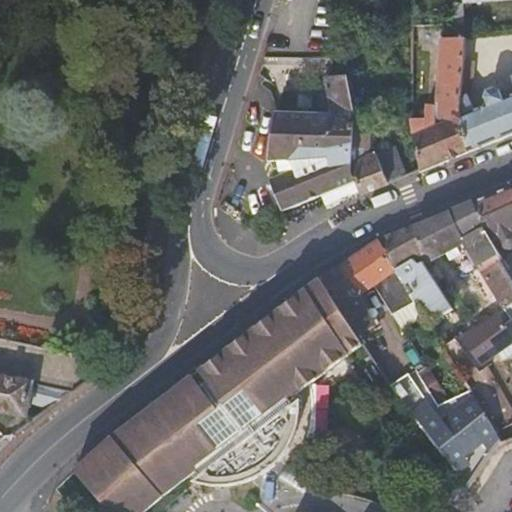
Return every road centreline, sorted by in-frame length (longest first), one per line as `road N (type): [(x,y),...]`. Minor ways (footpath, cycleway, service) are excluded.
road 1 (track): [(77,330),(91,290),(67,203),(90,129),(135,63),(149,0)]
road 2 (secondary): [(289,268),(361,219),(511,160)]
road 3 (secondary): [(254,0),(192,205)]
road 4 (secondary): [(0,496),(78,417),(143,368)]
road 5 (secondary): [(143,368),(289,268)]
road 6 (track): [(0,316),(113,337),(164,310)]
road 7 (secondary): [(192,205),(143,368)]
road 8 (secondary): [(192,205),(209,249),(230,265),(289,268)]
